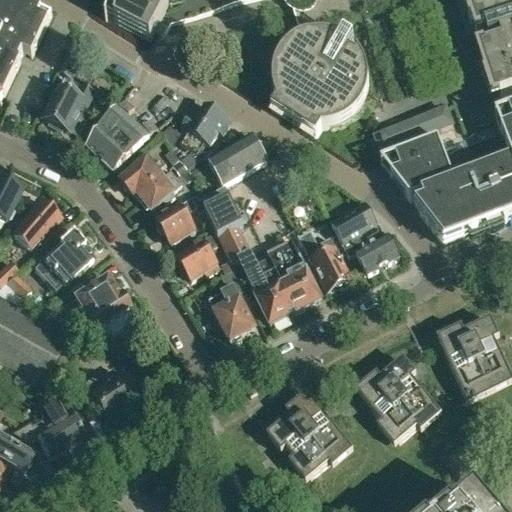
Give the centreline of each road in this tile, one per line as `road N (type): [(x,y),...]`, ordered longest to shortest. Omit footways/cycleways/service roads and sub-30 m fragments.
road 1 (residential): [(220,396),(425,289),(435,277),(432,260),(380,200),(162,61),(147,63),(87,25),(66,0)]
road 2 (residential): [(220,396),(100,211),(59,174),(0,145)]
road 3 (residential): [(102,472),(220,396)]
